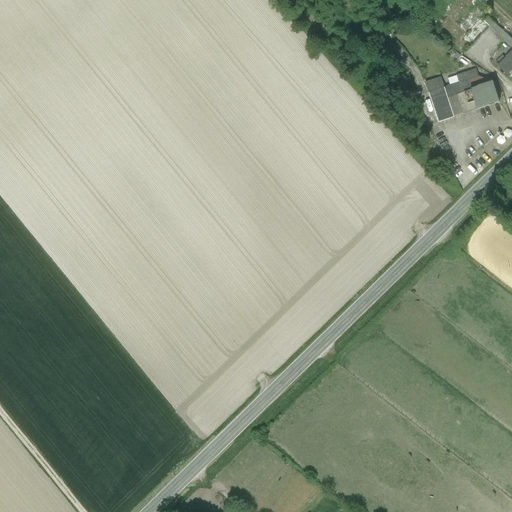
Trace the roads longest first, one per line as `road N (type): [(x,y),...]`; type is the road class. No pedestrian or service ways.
road 1 (secondary): [(149,511),(511,158)]
road 2 (track): [(82,511),(0,411)]
